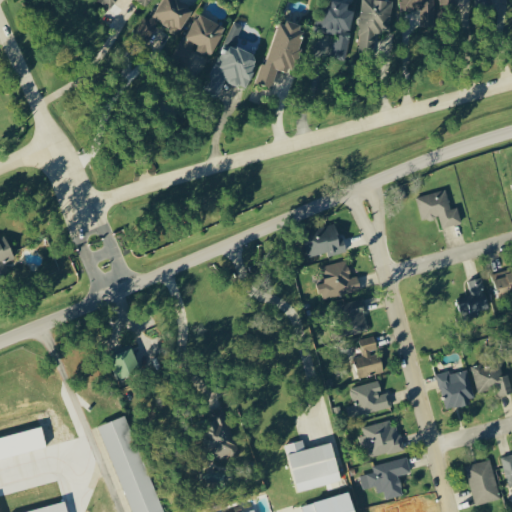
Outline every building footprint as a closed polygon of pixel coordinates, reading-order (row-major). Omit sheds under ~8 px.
[(99,0),(112,9),(118,0),(139,0),(147,5),(151,0),(99,0)] [(178,35),(195,9),(180,0),(160,0),(138,35),(147,41),(158,22),(178,35)] [(345,59),(356,4),(337,0),(330,0),(328,13),(318,11),(315,29),(335,33),(331,56),(345,59)] [(393,0),(361,0),(358,40),(377,42),(378,29),(391,30),(393,0)] [(434,0),(400,0),(401,17),(435,16),(434,0)] [(213,56),(227,26),(198,12),(175,58),(190,65),(197,51),(195,50),(196,48),(213,56)] [(281,19),(267,64),(262,63),(257,82),(273,87),(279,68),(293,72),(306,26),(281,19)] [(205,89),(218,95),(226,79),(246,88),(261,56),(233,43),(242,25),(236,22),(205,89)] [(459,207),(452,209),(447,189),(416,197),(422,221),(440,216),(442,228),(462,223),(459,207)] [(309,256),(328,252),(329,255),(346,251),(339,222),(303,231),(309,256)] [(0,275),(9,271),(5,262),(16,258),(6,236),(0,238),(0,275)] [(325,282),(318,283),(321,299),(362,292),(359,276),(351,277),(348,260),(322,265),(325,282)] [(494,273),(501,296),(511,292),(511,272),(507,274),(506,270),(494,273)] [(472,313),(491,307),(482,277),(468,281),(472,293),(466,294),(472,313)] [(370,330),(362,298),(340,304),(349,335),(370,330)] [(385,372),(380,351),(379,351),(375,336),(360,339),(363,355),(354,357),(359,378),(385,372)] [(142,371),(133,348),(111,356),(120,379),(142,371)] [(472,365),(477,392),(498,388),(499,395),(511,392),(511,388),(509,374),(503,375),(501,363),(483,366),(483,364),(472,365)] [(438,374),(444,409),(474,403),(467,369),(438,374)] [(388,392),(383,393),(379,379),(349,388),(357,416),(392,406),(388,392)] [(209,413),(214,427),(202,431),(210,453),(215,451),(218,461),(227,458),(225,452),(238,447),(224,407),(209,413)] [(133,511),(164,511),(130,414),(103,424),(133,511)] [(403,450),(396,419),(362,426),(369,458),(403,450)] [(333,442),(306,448),(304,440),(286,444),(297,491),(342,481),(333,442)] [(511,454),(500,457),(508,486),(511,484),(511,454)] [(386,499),(404,495),(399,475),(411,472),(407,457),(372,465),(374,472),(360,475),(364,489),(376,486),(378,492),(384,491),(386,499)] [(475,505),(500,499),(491,459),(465,465),(475,505)] [(302,505),(304,511),(356,511),(350,491),(302,505)] [(68,511),(66,501),(22,511),(68,511)]
